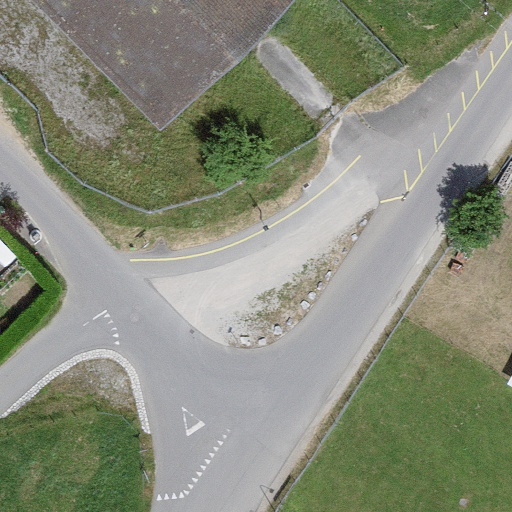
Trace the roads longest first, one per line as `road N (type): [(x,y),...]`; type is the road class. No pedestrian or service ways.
road 1 (unclassified): [(511,43),(277,419)]
road 2 (unclassified): [(142,310),(0,162)]
road 3 (unclassified): [(142,310),(277,419)]
road 4 (unclassified): [(0,400),(142,310)]
